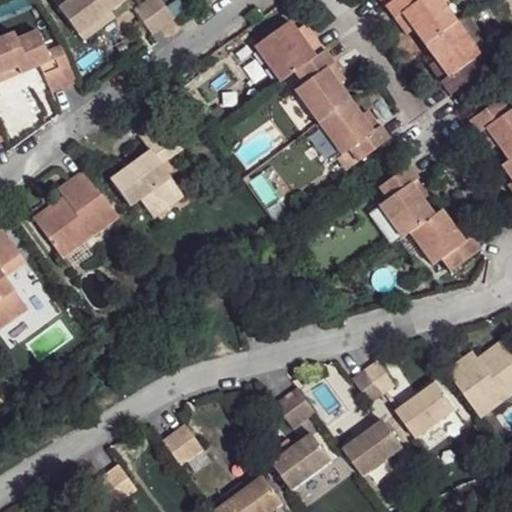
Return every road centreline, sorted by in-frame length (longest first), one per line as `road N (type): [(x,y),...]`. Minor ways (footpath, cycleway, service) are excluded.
road 1 (residential): [(0,490),(168,387),(483,296),(511,278)]
road 2 (residential): [(333,0),(511,252)]
road 3 (residential): [(0,179),(244,0)]
